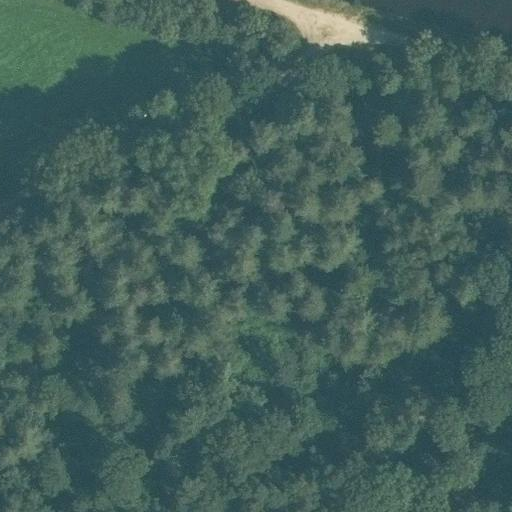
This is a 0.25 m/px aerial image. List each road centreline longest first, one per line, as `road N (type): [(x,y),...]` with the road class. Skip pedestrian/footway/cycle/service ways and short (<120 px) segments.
road 1 (track): [(0,203),(354,38)]
road 2 (track): [(354,38),(511,79)]
road 3 (track): [(214,0),(354,38)]
